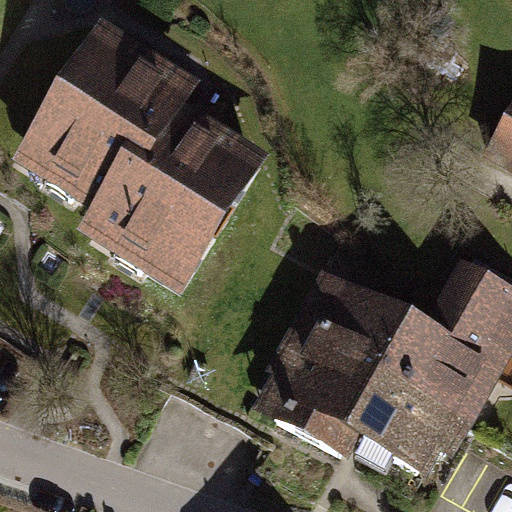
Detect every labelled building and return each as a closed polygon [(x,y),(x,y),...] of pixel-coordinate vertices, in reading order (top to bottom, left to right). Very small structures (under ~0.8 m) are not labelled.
[(0,0),(0,18),(11,0),(0,0)] [(101,46),(12,188),(91,237),(77,259),(178,322),(266,181),(184,130),(199,107),(101,46)] [(511,131),(486,177),(511,191),(511,131)] [(511,308),(465,280),(417,355),(393,395),(473,445),(511,383),(511,308)] [(393,395),(417,355),(317,293),(265,376),(285,388),(256,435),(344,490),(357,469),(425,511),(431,511),(473,445),(393,395)]
